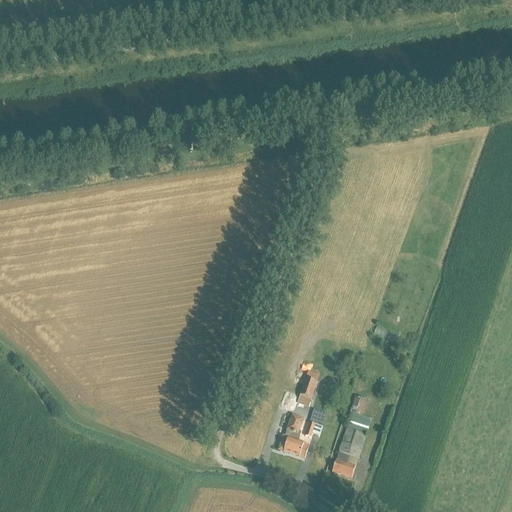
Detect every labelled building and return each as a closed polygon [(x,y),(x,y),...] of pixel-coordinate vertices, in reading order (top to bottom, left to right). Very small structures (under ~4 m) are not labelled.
[(376,328),(374,338),(397,342),(399,332),(376,328)] [(370,345),(369,353),(376,355),(378,347),(370,345)] [(329,377),(339,380),(342,369),(333,366),(329,377)] [(309,372),(298,405),(309,409),(321,377),(309,372)] [(352,414),(362,417),(367,402),(355,398),(350,413),(352,414)] [(314,410),(305,437),(312,439),(313,436),(320,438),(327,414),(314,410)] [(362,417),(352,414),(332,473),(352,480),(372,420),(362,417)] [(284,437),(280,447),(281,449),(280,452),(305,460),(310,446),(299,442),(302,433),(300,433),(305,421),(293,416),(286,432),(287,432),(286,437),(284,437)]
